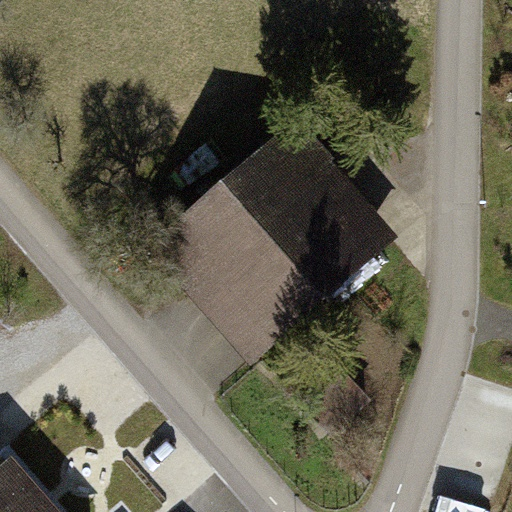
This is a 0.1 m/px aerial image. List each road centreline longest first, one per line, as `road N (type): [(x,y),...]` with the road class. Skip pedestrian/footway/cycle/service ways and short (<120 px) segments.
road 1 (residential): [(462,0),(458,302),(422,450),(393,511)]
road 2 (residential): [(296,511),(0,173)]
road 3 (track): [(0,397),(103,293)]
